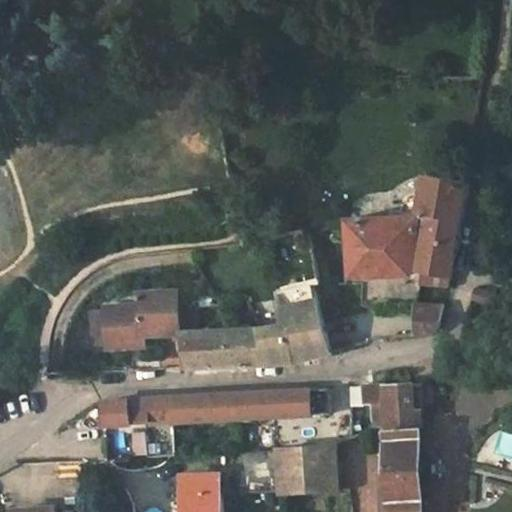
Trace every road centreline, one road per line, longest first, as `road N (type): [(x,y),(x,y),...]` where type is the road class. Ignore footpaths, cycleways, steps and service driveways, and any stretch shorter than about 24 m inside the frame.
road 1 (residential): [(0,455),(100,389),(420,356)]
road 2 (track): [(504,0),(453,337),(420,356)]
